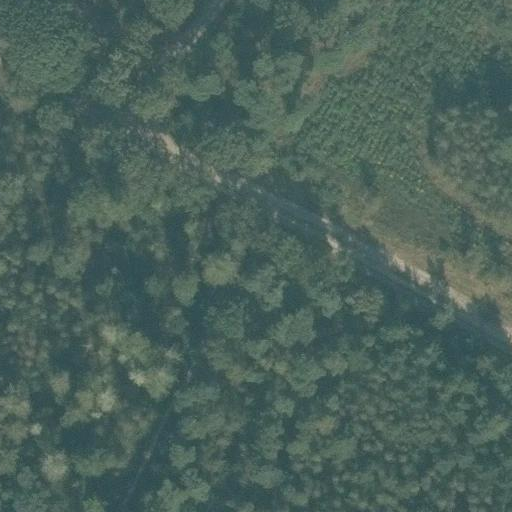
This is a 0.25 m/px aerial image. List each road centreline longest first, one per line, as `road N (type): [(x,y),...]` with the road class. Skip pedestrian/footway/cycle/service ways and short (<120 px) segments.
road 1 (track): [(282,204),(118,511)]
road 2 (track): [(282,204),(511,328)]
road 3 (track): [(113,111),(282,204)]
road 4 (track): [(113,111),(204,0)]
road 5 (track): [(0,48),(113,111)]
